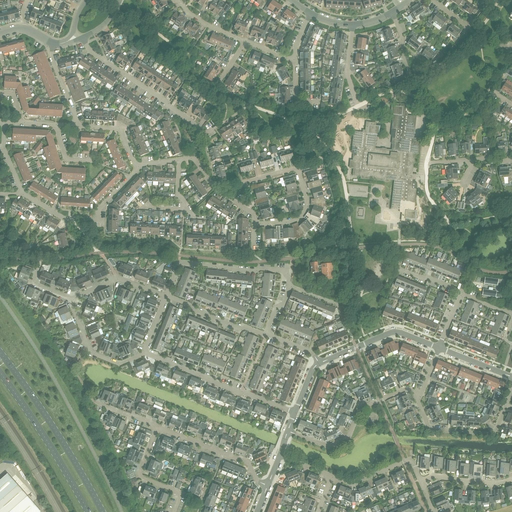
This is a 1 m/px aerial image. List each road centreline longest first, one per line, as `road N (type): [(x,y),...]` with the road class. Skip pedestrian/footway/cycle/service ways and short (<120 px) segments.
road 1 (primary): [(101,511),(0,352)]
road 2 (residential): [(287,431),(327,446),(348,438),(360,407),(413,387),(419,394)]
road 3 (primary): [(0,372),(87,511)]
road 4 (residential): [(295,412),(143,352)]
road 5 (residential): [(201,135),(82,37)]
road 6 (residential): [(419,394),(429,429),(493,434),(511,387)]
road 7 (residential): [(165,296),(179,261),(290,270)]
road 8 (residential): [(318,363),(390,332),(439,348)]
road 9 (residential): [(267,483),(249,463),(156,427)]
